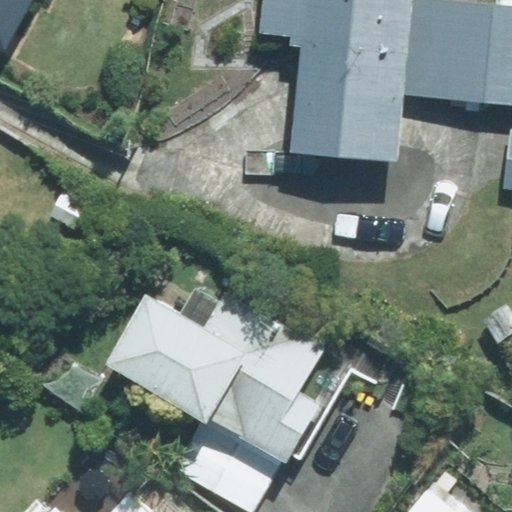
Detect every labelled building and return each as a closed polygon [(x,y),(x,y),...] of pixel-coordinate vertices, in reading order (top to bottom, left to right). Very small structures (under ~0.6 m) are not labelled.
[(0,0),(0,33),(23,46),(48,0),(0,0)] [(272,0),(269,37),(314,41),(305,140),(410,150),(416,89),(511,97),(511,4),(468,0),(272,0)] [(159,288),(121,357),(213,408),(180,468),(260,511),(262,511),(295,453),(302,457),(340,388),(319,377),(337,345),(235,288),(217,320),(159,288)] [(456,456),(484,475),(511,434),(483,415),(456,456)] [(467,511),(433,486),(412,511),(467,511)] [(66,511),(59,505),(52,511),(153,511),(136,497),(122,511),(66,511)]
